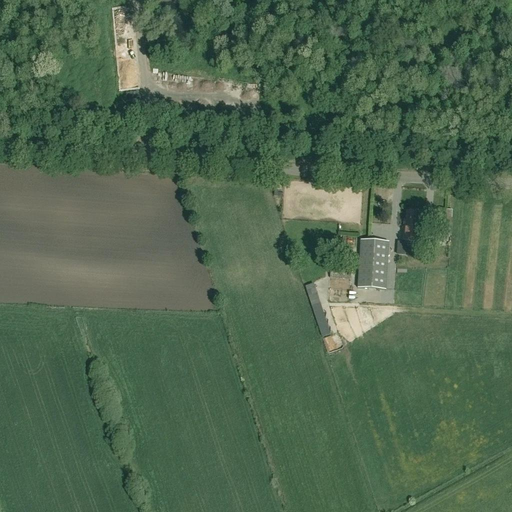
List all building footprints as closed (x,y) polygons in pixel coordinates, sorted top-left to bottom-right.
[(450,237),(453,211),(446,210),(444,228),(442,228),(444,216),(434,215),(432,229),(434,230),(434,235),(450,237)] [(420,229),(422,213),(407,212),(406,220),(404,220),(403,241),(422,242),(422,229),(420,229)] [(386,290),(389,243),(362,242),(358,289),(386,290)] [(341,260),(342,247),(330,245),(328,259),(341,260)] [(351,280),(352,267),(332,265),(331,279),(351,280)] [(322,330),(329,328),(314,279),(306,281),(313,302),(322,330)]
